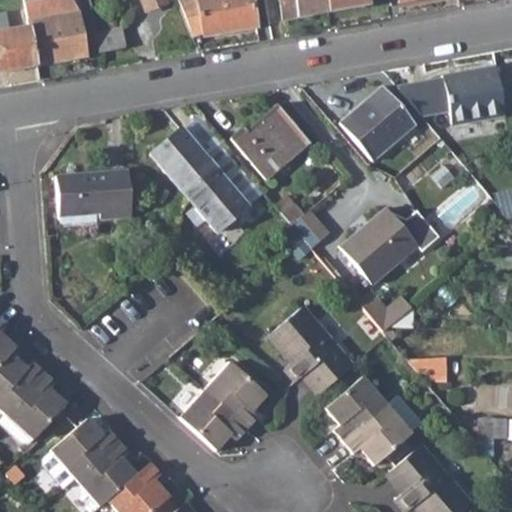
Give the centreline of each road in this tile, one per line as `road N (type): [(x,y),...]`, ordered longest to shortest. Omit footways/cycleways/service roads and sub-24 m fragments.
road 1 (residential): [(9,115),(37,326),(202,479),(279,502)]
road 2 (residential): [(479,30),(9,115)]
